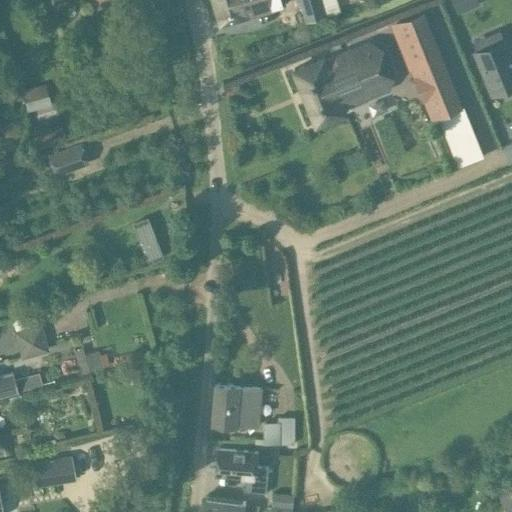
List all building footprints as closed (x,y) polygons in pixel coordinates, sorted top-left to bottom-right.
[(229,0),(216,4),(221,22),(249,14),(274,8),(274,7),(285,4),(284,0),(229,0)] [(323,0),(300,0),(306,20),(327,14),(323,0)] [(453,0),(458,12),(478,3),(477,0),(453,0)] [(416,10),(393,19),(414,69),(406,72),(414,90),(417,89),(425,110),(452,100),(416,10)] [(511,53),(506,39),(505,40),(500,29),(473,40),(478,51),(476,51),(493,92),(511,84),(511,53)] [(317,49),(294,59),(317,115),(346,103),(344,99),(386,82),(387,68),(391,66),(382,40),(376,41),(367,33),(324,51),(323,48),(317,49)] [(26,100),(50,94),(47,81),(25,87),(25,88),(23,89),(26,100)] [(60,117),(31,125),(38,149),(67,141),(60,117)] [(50,154),(58,175),(91,163),(83,142),(50,154)] [(49,350),(41,322),(13,330),(21,358),(49,350)] [(104,366),(100,348),(79,352),(82,371),(104,366)] [(12,372),(0,375),(0,395),(17,390),(12,372)] [(213,422),(258,426),(261,387),(216,383),(213,422)] [(255,443),(280,443),(280,423),(264,423),(263,437),(255,438),(255,443)] [(0,456),(13,454),(8,430),(1,431),(0,428),(0,456)] [(377,459),(378,455),(377,451),(376,445),(373,440),(370,437),(366,434),(362,431),(358,430),(352,430),(348,430),(343,432),(338,435),(334,438),(330,445),(328,450),(328,455),(328,459),(330,464),(332,469),(335,473),(339,476),(344,478),(349,479),(353,480),(361,478),(367,475),(371,472),(374,468),(376,464),(377,459)] [(245,476),(244,490),(266,492),(268,467),(257,465),(258,451),(218,447),(216,474),(245,476)] [(71,457),(30,463),(34,487),(74,481),(71,457)] [(508,511),(511,511),(511,489),(501,494),(508,511)] [(273,505),(293,507),(294,495),(274,494),(273,505)] [(246,500),(206,496),(203,511),(254,511),(255,509),(262,510),(263,504),(245,502),(246,500)]
